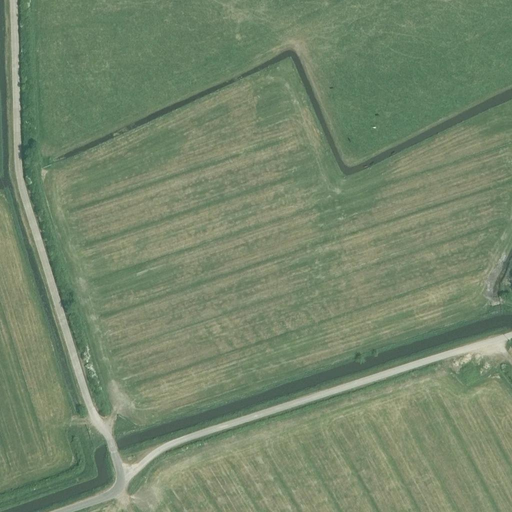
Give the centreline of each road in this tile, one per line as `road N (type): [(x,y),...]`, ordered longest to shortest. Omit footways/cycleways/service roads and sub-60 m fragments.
road 1 (track): [(14,0),(23,175),(123,480)]
road 2 (track): [(511,335),(162,447),(111,493),(64,511)]
